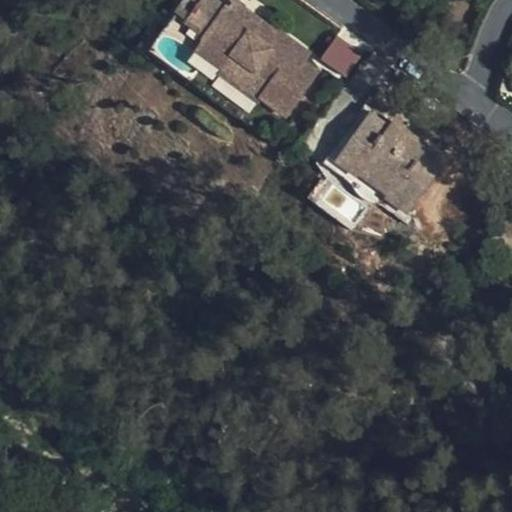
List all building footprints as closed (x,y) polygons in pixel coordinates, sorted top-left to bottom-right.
[(183,0),(174,12),(185,21),(200,0),(183,0)] [(213,0),(200,0),(185,21),(203,34),(201,39),(229,59),(232,56),(268,82),(258,97),(285,115),(317,71),(303,60),(308,53),(274,29),(263,44),(249,33),(259,18),(233,0),(226,0),(222,6),(213,0)] [(274,29),(259,18),(249,33),(263,44),(274,29)] [(336,36),(320,59),(345,76),(361,53),(336,36)] [(229,59),(201,39),(193,50),(221,70),(219,74),(255,100),(258,97),(268,82),(232,56),(229,59)] [(395,182),(386,195),(385,197),(405,212),(439,163),(421,149),(424,144),(391,120),(387,126),(369,112),(357,129),(353,126),(339,145),(342,149),(333,160),(354,177),(356,174),(365,161),(395,182)] [(356,174),(386,195),(395,182),(365,161),(356,174)]
